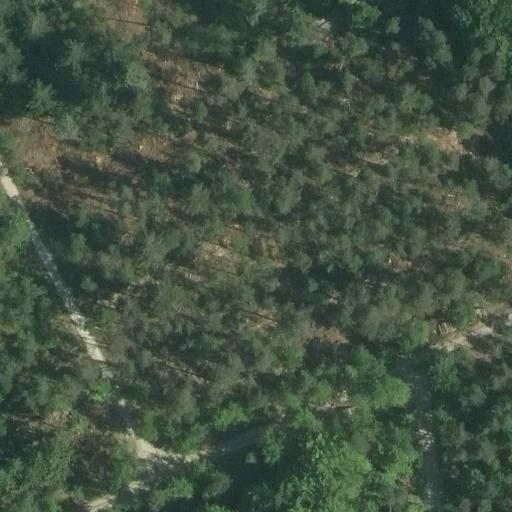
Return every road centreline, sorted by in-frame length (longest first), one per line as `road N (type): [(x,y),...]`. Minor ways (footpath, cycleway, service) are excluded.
road 1 (track): [(511,307),(76,511)]
road 2 (track): [(0,208),(138,484)]
